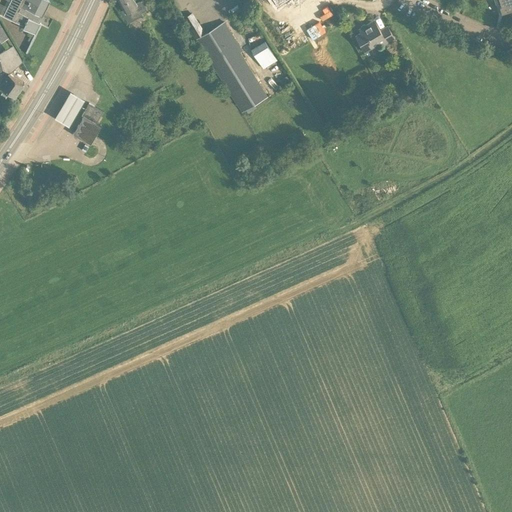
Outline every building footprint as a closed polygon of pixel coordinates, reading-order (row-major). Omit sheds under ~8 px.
[(23,0),(20,6),(23,7),(16,22),(36,32),(35,34),(36,35),(41,24),(39,23),(42,16),(42,17),(42,16),(49,1),(46,0),(23,0)] [(121,11),(128,23),(127,20),(147,9),(142,0),(140,0),(136,2),(134,0),(119,0),(124,8),(121,11)] [(511,0),(500,0),(502,6),(500,7),(502,13),(511,9),(511,0)] [(196,37),(205,33),(195,12),(186,17),(196,37)] [(384,45),(395,39),(387,26),(380,30),(374,20),(366,25),(364,24),(360,26),(360,27),(358,29),(360,32),(355,35),(364,52),(382,41),(384,45)] [(0,42),(9,37),(0,23),(0,42)] [(268,97),(222,23),(196,39),(242,113),(268,97)] [(295,51),(301,47),(295,37),(288,41),(295,51)] [(22,62),(12,46),(0,52),(0,84),(15,96),(24,83),(10,73),(22,62)] [(257,59),(263,69),(278,60),(272,50),(257,59)] [(360,93),(355,96),(359,102),(364,99),(360,93)] [(53,119),(75,131),(83,116),(82,115),(88,105),(69,94),(53,119)] [(73,134),(91,144),(101,127),(96,124),(103,111),(89,103),(88,105),(82,115),(83,116),(75,131),(73,134)]
